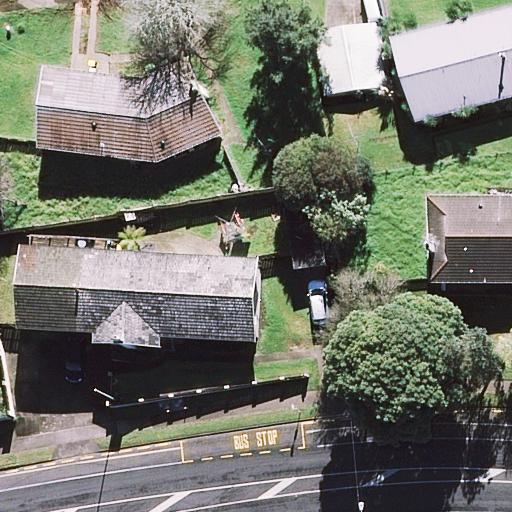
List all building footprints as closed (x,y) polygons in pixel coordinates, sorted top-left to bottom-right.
[(511,95),(511,7),(402,37),(424,119),(511,95)] [(388,87),(380,20),(317,27),(325,94),(388,87)] [(229,131),(200,64),(176,74),(55,63),(48,147),(168,158),(229,131)] [(511,277),(511,191),(441,191),(440,277),(511,277)] [(265,253),(34,244),(31,325),(104,328),(103,339),(169,342),(170,333),(261,337),(265,253)]
